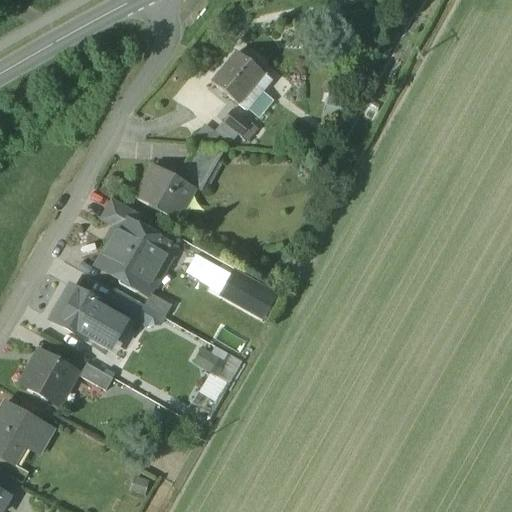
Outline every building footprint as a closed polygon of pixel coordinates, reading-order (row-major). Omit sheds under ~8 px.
[(0,0),(0,9),(15,18),(22,4),(13,0),(0,0)] [(211,85),(237,106),(262,75),(236,54),(211,85)] [(222,122),(241,137),(250,127),(231,111),(222,122)] [(178,176),(202,190),(225,150),(193,148),(178,176)] [(134,200),(172,221),(190,188),(153,167),(134,200)] [(122,220),(137,229),(143,219),(112,201),(105,213),(121,222),(122,220)] [(96,267),(145,295),(171,248),(150,236),(149,233),(144,230),(141,231),(137,229),(122,220),(121,222),(96,267)] [(230,271),(218,298),(266,318),(277,291),(230,271)] [(121,323),(102,313),(105,308),(69,288),(50,321),(86,342),(89,337),(107,347),(121,323)] [(150,295),(144,307),(114,290),(107,302),(142,323),(149,311),(164,320),(171,307),(150,295)] [(211,352),(201,347),(193,364),(213,373),(210,379),(229,388),(242,359),(214,347),(211,352)] [(19,386),(56,406),(75,373),(38,352),(37,353),(40,355),(32,368),(30,366),(19,386)] [(79,378),(105,393),(112,380),(86,365),(79,378)] [(0,411),(0,459),(11,466),(22,446),(38,455),(52,432),(4,405),(0,411)]
